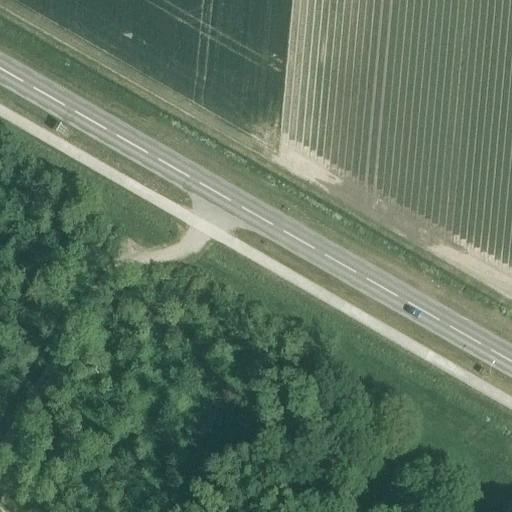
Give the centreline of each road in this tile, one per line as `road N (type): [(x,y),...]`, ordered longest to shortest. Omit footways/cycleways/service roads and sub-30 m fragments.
road 1 (primary): [(511,362),(0,68)]
road 2 (track): [(182,249),(107,273),(0,454)]
